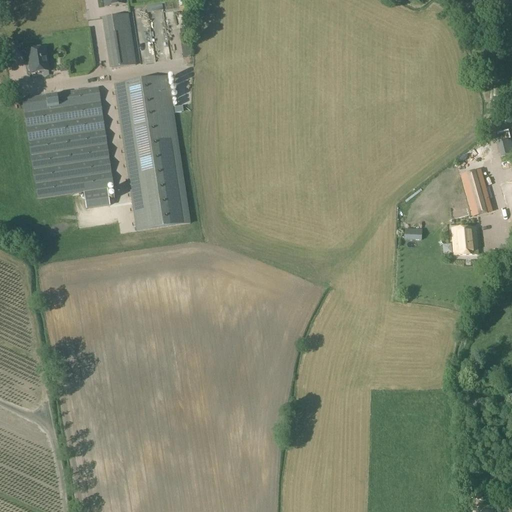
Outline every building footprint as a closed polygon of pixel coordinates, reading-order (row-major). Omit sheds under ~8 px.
[(124,5),(122,0),(102,0),(104,8),(124,5)] [(136,66),(129,16),(105,19),(112,69),(136,66)] [(49,72),(45,50),(27,53),(30,75),(49,72)] [(168,78),(114,85),(135,232),(189,224),(168,78)] [(113,188),(98,88),(21,99),(37,200),(113,188)] [(497,142),(500,157),(511,154),(511,147),(510,140),(497,142)] [(473,215),(490,211),(480,173),(462,178),(473,215)] [(511,216),(511,215),(511,183),(501,186),(507,209),(509,209),(511,216)] [(83,193),(86,211),(109,207),(107,190),(83,193)] [(442,227),(442,218),(431,218),(431,226),(442,227)] [(404,240),(421,241),(421,230),(405,229),(404,240)] [(454,249),(454,255),(477,255),(477,249),(475,229),(451,229),(453,249),(454,249)]
